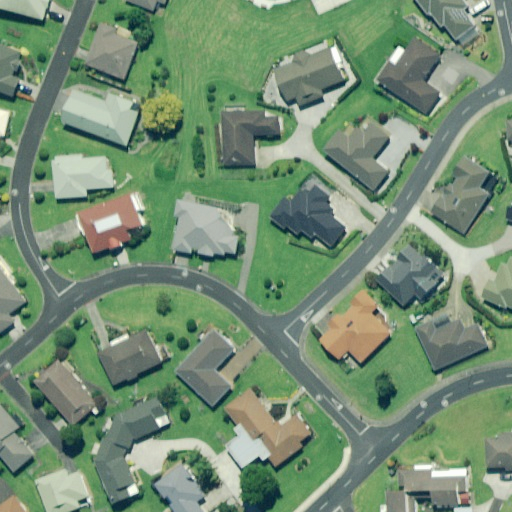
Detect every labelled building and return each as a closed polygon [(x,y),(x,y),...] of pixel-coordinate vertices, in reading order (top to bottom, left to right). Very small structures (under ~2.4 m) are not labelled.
[(51,0),(0,0),(0,2),(0,7),(46,20),(51,0)] [(127,0),(157,11),(161,1),(167,4),(168,0),(127,0)] [(350,0),(309,0),(317,15),(350,0)] [(416,0),(430,19),(434,16),(442,28),(446,25),(458,40),(478,26),(466,10),(472,6),(467,0),(416,0)] [(141,42),(102,26),(87,64),(126,80),(141,42)] [(442,55),(416,39),(408,51),(401,47),(377,83),(426,115),(441,93),(424,82),(442,55)] [(24,53),(0,46),(0,90),(16,96),(22,78),(16,76),(24,53)] [(292,58),(294,64),(274,72),(286,102),(296,98),(299,106),(322,97),(320,90),(344,81),(331,49),(312,57),(310,52),(292,58)] [(109,104),(76,91),(64,122),(128,146),(140,113),(133,110),(136,103),(112,95),(109,104)] [(13,113),(0,109),(0,146),(3,135),(7,136),(13,113)] [(265,118),(265,113),(223,113),(224,166),(252,166),(252,135),(278,135),(278,118),(265,118)] [(393,138),(377,123),(367,135),(360,129),(352,139),(343,132),(326,151),(373,192),(389,173),(374,160),(393,138)] [(492,172),(466,155),(449,182),(451,183),(432,214),(464,235),(491,194),(482,188),(492,172)] [(84,160),(84,156),(54,158),(57,199),(89,197),(88,189),(115,187),(113,171),(109,171),(108,158),(84,160)] [(332,198),(319,187),(310,198),(303,192),(294,204),(289,199),(275,216),(299,236),(303,230),(312,237),(316,233),(332,246),(347,228),(332,216),(336,211),(327,204),(332,198)] [(144,227),(140,212),(147,209),(143,195),(135,198),(135,196),(81,212),(94,254),(136,241),(132,231),(144,227)] [(240,229),(234,227),(235,223),(231,223),(233,214),(223,212),(223,210),(179,202),(176,218),(180,219),(175,251),(214,258),(215,252),(237,255),(240,241),(237,240),(240,229)] [(397,256),(401,260),(380,281),(406,306),(416,295),(422,301),(446,277),(414,246),(410,242),(397,256)] [(511,261),(510,266),(504,263),(494,285),(489,282),(482,298),(506,309),(507,307),(511,308),(511,261)] [(28,303),(0,263),(0,332),(1,334),(16,323),(11,315),(28,303)] [(381,307),(367,293),(330,329),(332,331),(321,340),(341,360),(351,351),(362,363),(392,334),(373,314),(381,307)] [(467,331),(462,320),(438,331),(435,322),(418,329),(436,371),(490,348),(480,325),(467,331)] [(236,350),(216,331),(177,372),(215,407),(233,387),(216,371),(236,350)] [(141,377),(140,374),(163,363),(162,360),(167,358),(162,346),(156,348),(148,332),(101,354),(116,386),(128,380),(129,383),(141,377)] [(98,407),(60,360),(36,379),(74,426),(98,407)] [(236,430),(241,436),(228,446),(246,470),(264,457),(267,460),(270,458),(277,467),(303,447),(301,444),(312,435),(298,416),(281,429),(251,390),(227,409),(241,426),(236,430)] [(115,424),(101,447),(97,445),(88,459),(97,462),(113,505),(139,494),(125,457),(134,442),(171,424),(159,400),(150,405),(147,401),(115,419),(117,423),(115,424)] [(22,428),(3,406),(0,408),(0,453),(16,472),(36,456),(17,432),(22,428)] [(511,434),(499,435),(499,439),(488,439),(488,468),(511,467),(511,434)] [(207,496),(182,463),(155,483),(176,511),(203,511),(197,503),(207,496)] [(415,511),(415,499),(438,498),(438,507),(469,506),(468,470),(434,471),(415,472),(415,466),(399,467),(400,492),(389,492),(390,506),(382,506),(382,511),(415,511)] [(70,477),(67,471),(38,481),(48,511),(72,511),(81,509),(78,501),(89,497),(80,473),(70,477)] [(0,508),(0,511),(25,511),(15,497),(0,508)]
